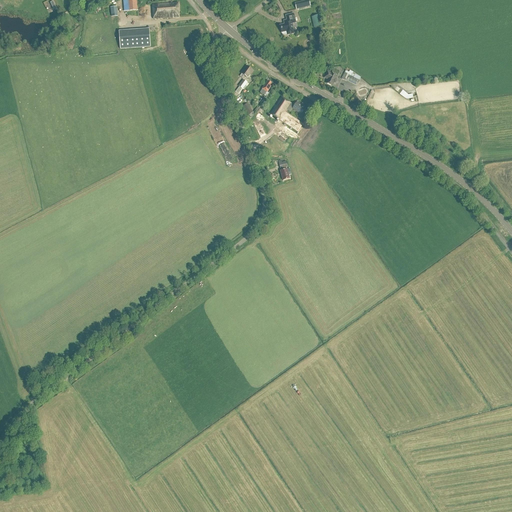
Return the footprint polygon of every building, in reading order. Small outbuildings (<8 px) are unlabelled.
[(138,11),(136,0),(124,0),(126,12),(138,11)] [(309,1),(295,4),(296,10),(311,7),(309,1)] [(179,18),(178,3),(152,5),(153,20),(179,18)] [(287,36),(294,34),(292,24),(296,23),(294,14),(286,16),(287,21),(284,21),(284,25),(280,26),(281,33),(282,33),(283,34),(283,35),(285,35),(286,35),(287,35),(287,36)] [(320,16),(312,18),(314,28),(322,27),(320,16)] [(247,67),(242,74),(240,77),(243,78),(244,76),(248,78),(253,71),(247,67)] [(337,74),(333,72),(332,74),(327,72),(325,77),(326,79),(328,80),(327,84),(332,87),(337,77),(336,76),(337,74)] [(359,81),(344,74),(342,79),(347,82),(347,81),(357,86),(359,81)] [(239,87),(240,87),(235,93),(239,95),(243,90),(244,91),(246,88),(247,88),(249,85),(243,80),(239,87)] [(272,85),(267,82),(262,90),(260,93),(264,96),(267,93),(272,85)] [(306,109),(297,103),(295,106),(282,98),(278,103),(279,103),(271,115),(286,125),(299,134),(304,125),(286,113),(289,107),(292,109),(292,110),(301,115),(306,109)] [(247,104),(243,107),(248,115),(253,113),(247,104)] [(253,123),(260,137),(269,132),(262,118),(253,123)] [(283,145),(286,148),(296,136),(293,133),(283,145)] [(279,164),(281,170),(288,167),(286,161),(279,164)] [(290,169),(287,170),(287,169),(280,171),(283,181),(290,179),(289,176),(291,175),(290,169)]
